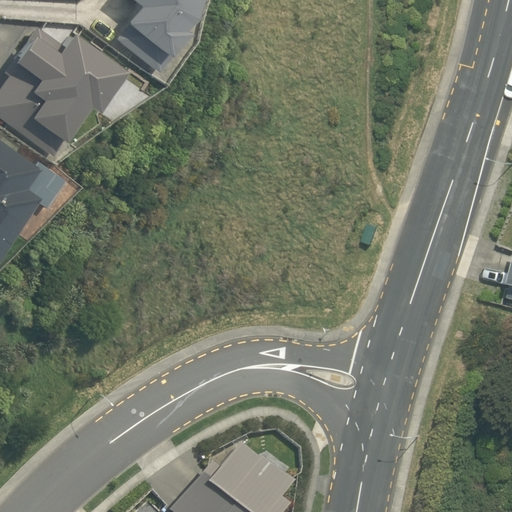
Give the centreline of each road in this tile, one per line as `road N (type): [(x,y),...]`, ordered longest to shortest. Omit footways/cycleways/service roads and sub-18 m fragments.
road 1 (residential): [(80,511),(177,428),(269,373),(317,374),(403,399)]
road 2 (residential): [(511,56),(403,399)]
